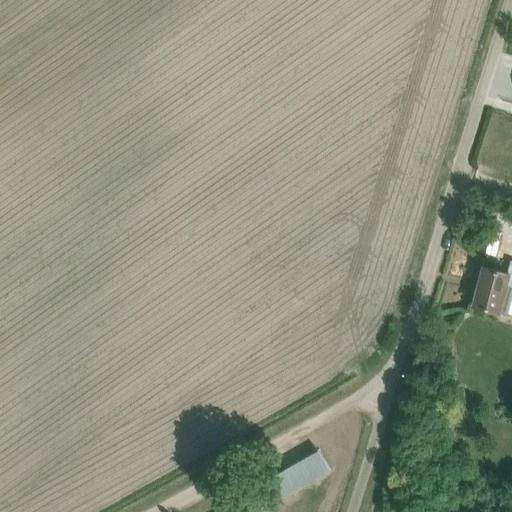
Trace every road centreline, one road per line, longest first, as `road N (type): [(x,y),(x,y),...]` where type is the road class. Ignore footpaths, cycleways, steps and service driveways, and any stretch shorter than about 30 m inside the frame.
road 1 (unclassified): [(395,378),(511,5)]
road 2 (unclassified): [(152,511),(395,378)]
road 3 (unclassified): [(353,511),(395,378)]
